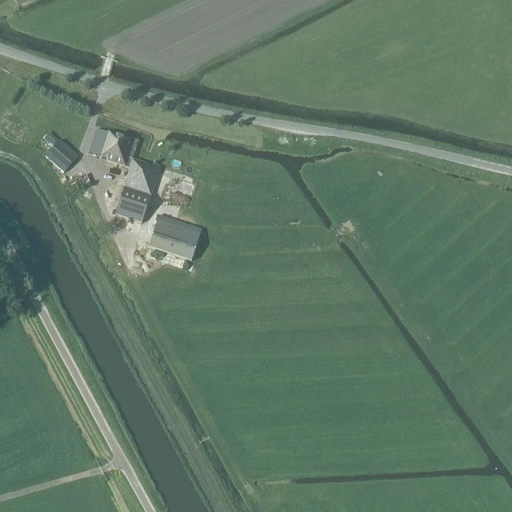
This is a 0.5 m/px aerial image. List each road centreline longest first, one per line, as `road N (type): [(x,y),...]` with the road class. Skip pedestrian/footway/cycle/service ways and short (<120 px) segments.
road 1 (unclassified): [(511,172),(203,111),(0,48)]
road 2 (unclassified): [(151,511),(0,236)]
road 3 (track): [(0,499),(123,461)]
